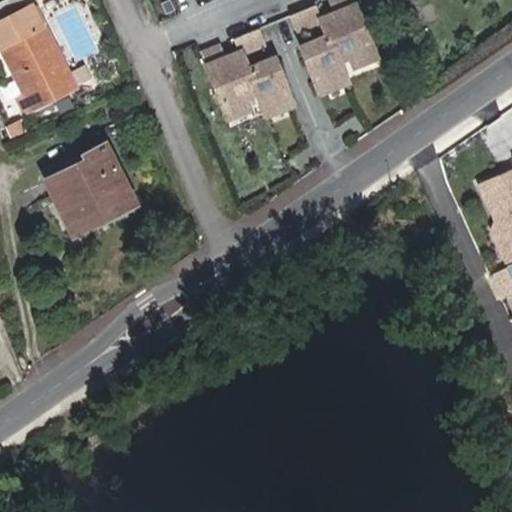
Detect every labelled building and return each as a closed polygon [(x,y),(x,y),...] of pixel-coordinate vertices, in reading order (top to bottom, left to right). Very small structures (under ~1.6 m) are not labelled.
[(329,39),(302,50),(321,96),(349,84),(340,63),(351,58),(356,69),(377,60),(352,0),(339,0),(331,4),(336,16),(322,21),(317,7),(291,18),(298,33),(322,23),(329,39)] [(0,21),(0,44),(39,24),(30,7),(27,6),(0,21)] [(0,47),(31,109),(76,86),(43,21),(39,24),(0,44),(0,47)] [(222,48),(202,56),(229,121),(250,112),(246,102),(257,97),(266,118),(294,107),(275,61),(248,72),(242,56),(266,46),(260,31),(235,41),(240,55),(227,60),(222,48)] [(70,234),(135,202),(105,140),(79,152),(82,158),(43,178),(70,234)] [(511,168),(480,182),(501,230),(494,233),(506,260),(511,257),(511,168)]
